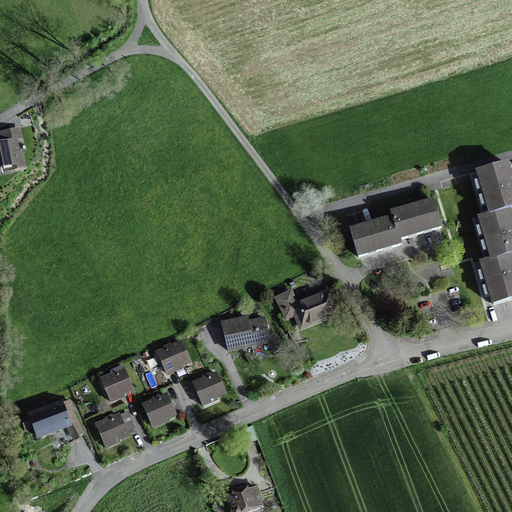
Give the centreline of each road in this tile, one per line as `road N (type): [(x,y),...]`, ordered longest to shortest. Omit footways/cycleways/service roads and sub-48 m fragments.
road 1 (residential): [(384,357),(343,275),(172,53)]
road 2 (residential): [(83,511),(119,473),(384,357)]
road 3 (residential): [(127,49),(0,120)]
road 4 (residential): [(384,357),(511,331)]
